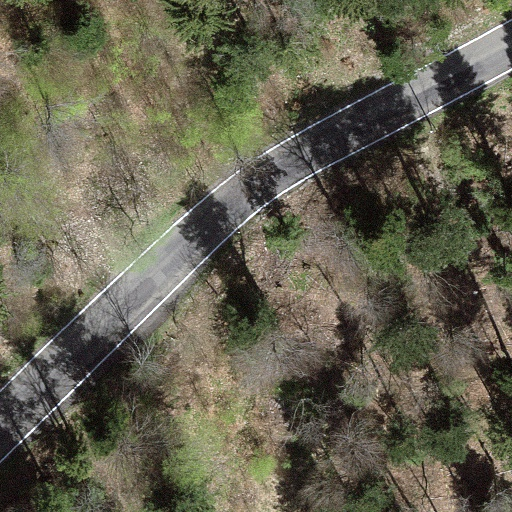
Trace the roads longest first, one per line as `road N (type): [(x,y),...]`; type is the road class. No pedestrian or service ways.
road 1 (tertiary): [(0,424),(245,193),(316,146),(511,43)]
road 2 (track): [(142,287),(92,237),(50,216),(0,212)]
